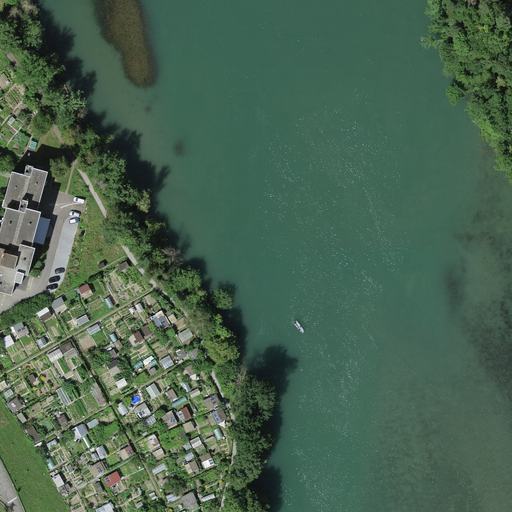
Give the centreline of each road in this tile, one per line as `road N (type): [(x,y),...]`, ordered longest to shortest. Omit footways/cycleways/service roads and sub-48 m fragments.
road 1 (track): [(74,160),(129,256),(201,337),(234,418),(223,511)]
road 2 (track): [(0,41),(74,160)]
